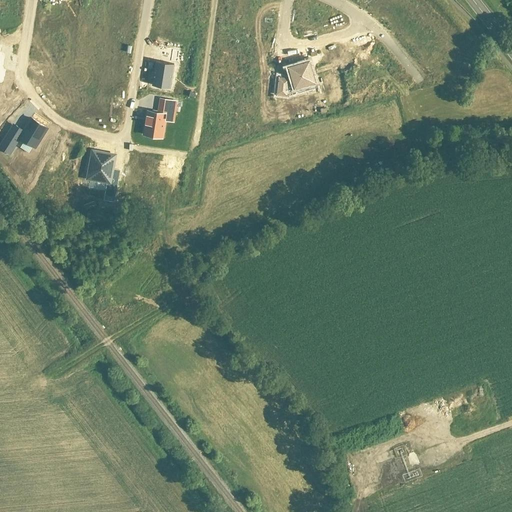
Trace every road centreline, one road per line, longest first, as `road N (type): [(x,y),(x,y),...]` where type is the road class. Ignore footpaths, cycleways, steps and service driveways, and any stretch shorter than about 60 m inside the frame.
road 1 (track): [(190,279),(269,224),(356,183),(461,150),(511,145)]
road 2 (residential): [(32,0),(19,79),(66,126),(124,142),(148,0)]
road 3 (track): [(190,279),(165,306),(49,376)]
road 4 (residential): [(289,0),(283,52),(367,22)]
